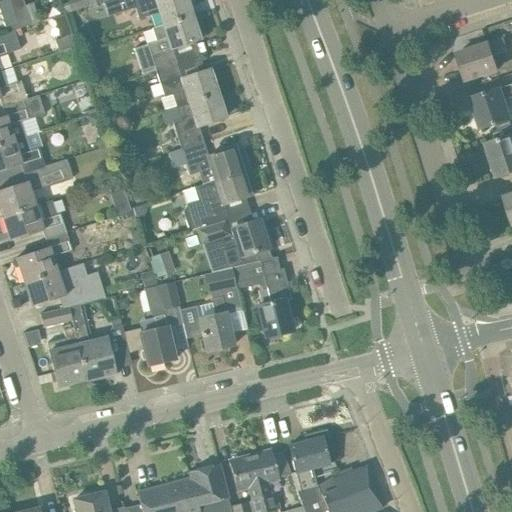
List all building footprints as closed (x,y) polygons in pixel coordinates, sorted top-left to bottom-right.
[(19,29),(9,0),(0,0),(0,14),(6,33),(19,29)] [(9,0),(19,29),(31,25),(22,0),(9,0)] [(71,12),(108,0),(68,0),(67,0),(71,12)] [(108,0),(71,12),(71,13),(102,2),(107,17),(134,8),(138,19),(158,13),(163,25),(191,16),(186,0),(159,0),(157,1),(156,0),(108,0)] [(191,16),(163,25),(163,26),(152,29),(156,42),(134,49),(143,75),(155,71),(177,64),(172,49),(199,40),(191,16)] [(31,25),(19,29),(6,33),(0,35),(0,72),(0,71),(0,56),(20,50),(14,31),(31,26),(31,25)] [(72,35),(55,40),(58,52),(76,47),(72,35)] [(507,51),(503,40),(488,45),(488,44),(456,55),(465,81),(496,71),(491,56),(507,51)] [(177,64),(155,71),(159,83),(164,97),(173,94),(177,107),(188,103),(217,94),(209,70),(182,79),(177,64)] [(102,87),(97,69),(87,72),(92,90),(102,87)] [(0,72),(0,102),(2,108),(29,100),(22,80),(5,86),(0,72)] [(511,99),(511,84),(471,99),(481,130),(509,121),(503,102),(511,99)] [(181,120),(172,123),(180,149),(191,145),(203,142),(198,127),(225,118),(217,94),(188,103),(177,107),(181,120)] [(29,100),(2,108),(4,116),(0,117),(0,144),(25,137),(21,122),(44,115),(38,97),(29,100)] [(511,172),(511,128),(494,135),(496,142),(486,145),(497,178),(511,172)] [(25,137),(0,144),(0,171),(21,165),(23,173),(45,166),(39,148),(30,151),(25,137)] [(180,149),(168,153),(173,169),(186,165),(189,176),(199,172),(203,185),(214,182),(243,172),(242,172),(248,170),(240,146),(235,148),(208,157),(203,142),(191,145),(180,149)] [(45,166),(23,173),(26,182),(0,190),(0,212),(2,217),(36,206),(32,192),(72,179),(66,159),(45,166)] [(122,170),(128,193),(141,190),(135,167),(122,170)] [(203,185),(182,192),(186,205),(183,212),(189,233),(197,230),(206,227),(225,221),(228,220),(223,204),(250,196),(256,194),(254,189),(248,170),(242,172),(243,172),(214,182),(203,185)] [(121,180),(106,184),(113,204),(127,199),(121,180)] [(511,195),(503,198),(511,224),(511,195)] [(45,240),(66,233),(60,214),(56,215),(51,201),(36,206),(2,217),(9,242),(42,231),(45,240)] [(133,208),(136,219),(143,217),(146,211),(144,205),(133,208)] [(206,227),(197,230),(202,244),(219,239),(227,262),(229,269),(230,268),(232,267),(271,258),(268,249),(258,220),(231,229),(228,230),(225,221),(206,227)] [(15,258),(23,283),(58,272),(53,257),(72,251),(66,233),(45,240),(48,248),(15,258)] [(271,258),(232,267),(238,289),(250,287),(249,280),(262,277),(265,288),(266,288),(270,304),(257,307),(260,319),(265,338),(292,331),(285,301),(287,300),(290,299),(286,282),(283,268),(279,269),(276,257),(271,258)] [(229,269),(215,272),(221,295),(221,297),(222,297),(226,314),(240,311),(241,310),(243,310),(239,293),(238,290),(238,289),(232,267),(230,268),(229,269)] [(153,270),(140,274),(144,289),(158,285),(153,270)] [(62,309),(68,308),(81,304),(89,302),(81,279),(62,285),(58,272),(23,283),(31,307),(59,298),(62,309)] [(120,325),(123,338),(124,338),(128,353),(143,349),(148,366),(175,360),(167,327),(182,324),(172,283),(157,287),(162,307),(162,315),(153,317),(156,329),(140,333),(139,328),(122,332),(120,325)] [(226,314),(222,297),(221,297),(209,299),(213,316),(198,319),(206,352),(233,346),(226,314)] [(127,298),(116,300),(119,311),(125,309),(129,304),(127,298)] [(71,321),(72,328),(85,381),(115,374),(107,342),(123,338),(120,325),(112,327),(106,337),(90,341),(81,304),(68,308),(71,321)] [(71,321),(68,308),(62,309),(40,314),(43,328),(71,321)] [(85,381),(72,328),(63,330),(67,347),(48,351),(57,388),(85,381)] [(330,448),(326,430),(304,436),(305,442),(288,446),(295,472),(296,472),(301,491),(314,488),(309,469),(329,464),(325,449),(330,448)] [(265,511),(280,508),(277,494),(272,495),(268,481),(278,479),(278,477),(288,475),(282,452),(272,454),(271,451),(250,456),(265,511)] [(264,511),(265,511),(250,456),(228,462),(236,490),(249,487),(252,500),(230,506),(230,509),(231,511),(264,511)] [(219,511),(230,509),(230,506),(219,464),(188,472),(190,480),(194,494),(186,497),(189,511),(219,511)] [(340,477),(332,480),(335,488),(321,494),(327,511),(370,511),(382,509),(365,467),(352,472),(350,467),(338,472),(340,477)] [(141,511),(189,511),(186,497),(194,494),(190,480),(137,494),(141,511)] [(108,511),(104,492),(73,500),(75,511),(124,511),(124,508),(108,511)]
